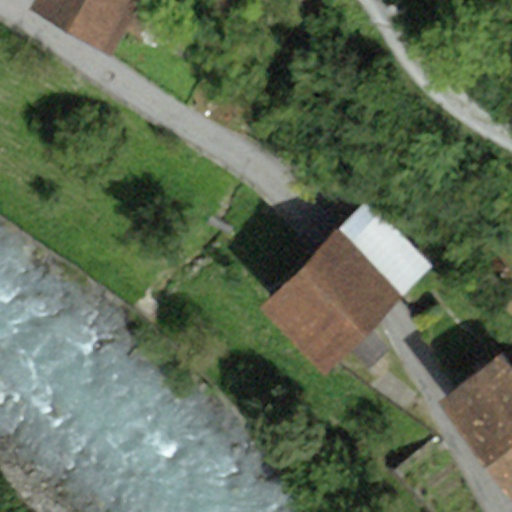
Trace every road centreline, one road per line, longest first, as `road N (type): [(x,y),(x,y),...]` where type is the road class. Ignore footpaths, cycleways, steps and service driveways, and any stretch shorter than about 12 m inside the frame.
road 1 (unclassified): [(11,0),(197,130),(275,170),(506,511)]
road 2 (track): [(511,131),(413,70),(374,0)]
